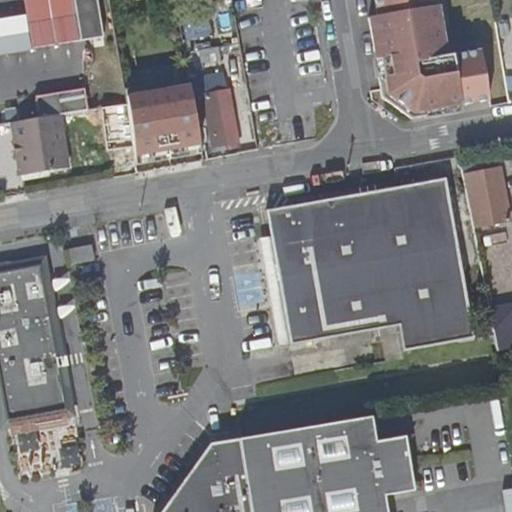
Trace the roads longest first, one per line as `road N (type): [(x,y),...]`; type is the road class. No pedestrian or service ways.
road 1 (residential): [(356,151),(0,220)]
road 2 (residential): [(511,122),(356,151)]
road 3 (residential): [(332,0),(356,151)]
road 4 (unknown): [(220,376),(366,352)]
